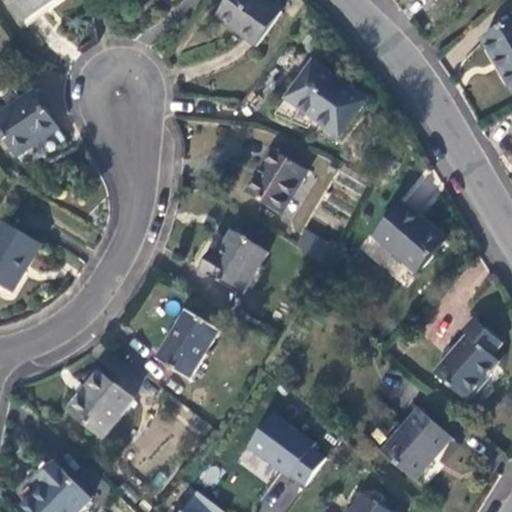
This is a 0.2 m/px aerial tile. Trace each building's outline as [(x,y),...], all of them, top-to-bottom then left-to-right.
[(8,0),(24,21),(51,0),(8,0)] [(281,12),(264,0),(229,0),(218,15),(258,45),(281,12)] [(511,21),(484,38),(511,86),(511,21)] [(367,99),(314,63),(289,96),(341,134),(367,99)] [(36,92),(0,117),(0,128),(19,157),(59,128),(36,92)] [(282,213),(307,170),(272,149),(248,193),(282,213)] [(447,241),(403,203),(376,235),(421,272),(447,241)] [(41,244),(6,223),(0,232),(0,283),(15,292),(41,244)] [(244,294),(269,252),(236,232),(221,255),(213,250),(202,270),(244,294)] [(306,232),(297,246),(328,263),(335,249),(306,232)] [(189,311),(160,359),(191,378),(221,331),(189,311)] [(438,374),(468,402),(502,362),(494,354),(502,342),(474,318),(464,332),(468,336),(438,374)] [(102,374),(72,411),(105,436),(135,400),(102,374)] [(182,407),(175,417),(200,435),(208,425),(182,407)] [(244,446),(303,489),(329,453),(270,410),(244,446)] [(451,436),(421,411),(386,454),(415,480),(451,436)] [(150,452),(165,438),(157,429),(141,443),(150,452)] [(21,511),(80,511),(93,499),(55,462),(41,476),(48,483),(21,511)] [(225,511),(193,489),(176,511),(225,511)] [(387,511),(363,496),(352,511),(387,511)]
